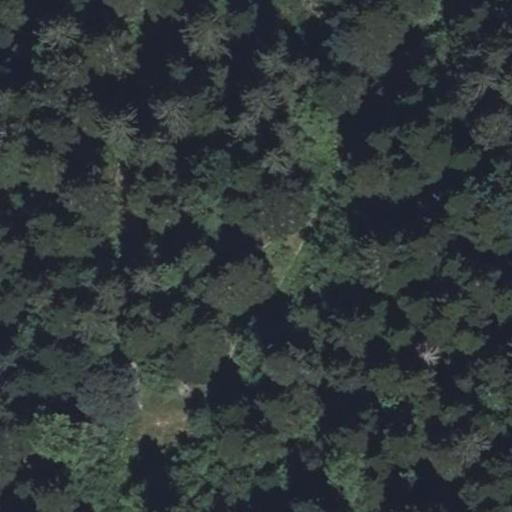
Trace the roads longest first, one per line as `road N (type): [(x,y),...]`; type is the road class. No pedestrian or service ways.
road 1 (track): [(144,511),(136,246),(153,0)]
road 2 (track): [(0,168),(30,0)]
